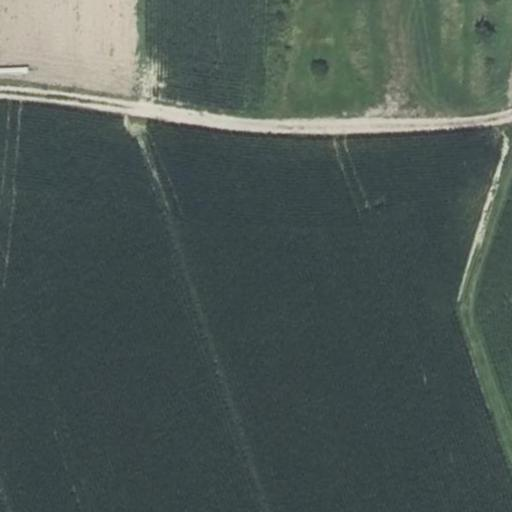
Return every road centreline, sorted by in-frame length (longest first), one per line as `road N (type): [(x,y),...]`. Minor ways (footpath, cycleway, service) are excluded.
road 1 (track): [(511,116),(405,130),(272,131),(0,99)]
road 2 (track): [(511,142),(477,288),(511,446)]
